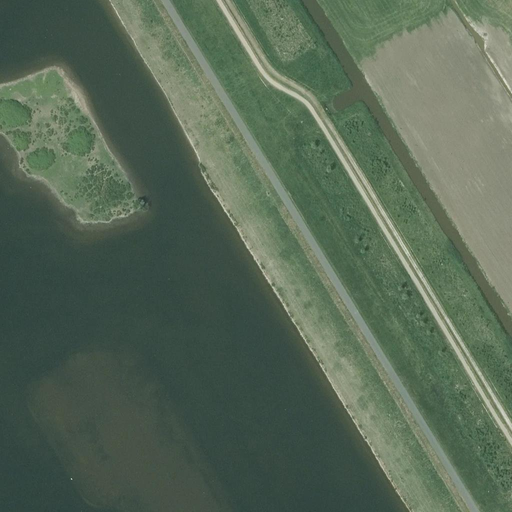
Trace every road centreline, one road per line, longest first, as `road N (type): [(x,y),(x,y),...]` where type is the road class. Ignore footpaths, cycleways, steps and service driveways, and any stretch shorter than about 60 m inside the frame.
road 1 (unknown): [(216,0),(261,74),(309,107),(511,443)]
road 2 (track): [(226,0),(274,74),(311,97),(511,429)]
